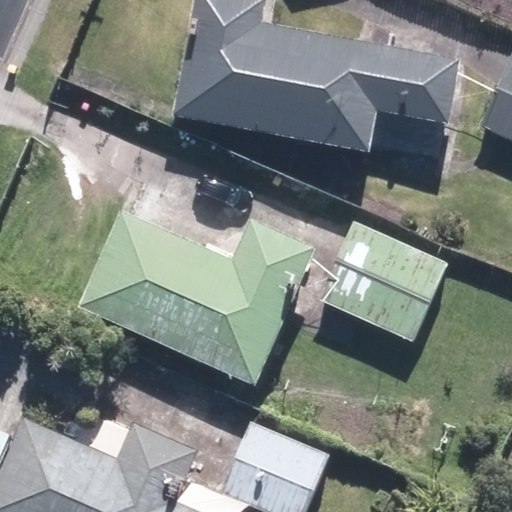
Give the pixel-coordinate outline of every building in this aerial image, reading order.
[(205,0),(187,112),(391,145),(398,104),(467,115),(478,50),(278,18),(280,0),(205,0)] [(511,79),(491,128),(511,136),(511,79)] [(125,206),(88,297),(277,373),(331,241),(262,213),(245,255),(125,206)] [(454,269),(361,226),(326,300),(419,344),(454,269)] [(130,453),(40,414),(0,505),(0,511),(225,511),(190,496),(211,446),(145,418),(130,453)] [(258,416),(226,491),(276,511),(317,511),(343,453),(258,416)] [(0,481),(23,430),(0,419),(0,481)]
